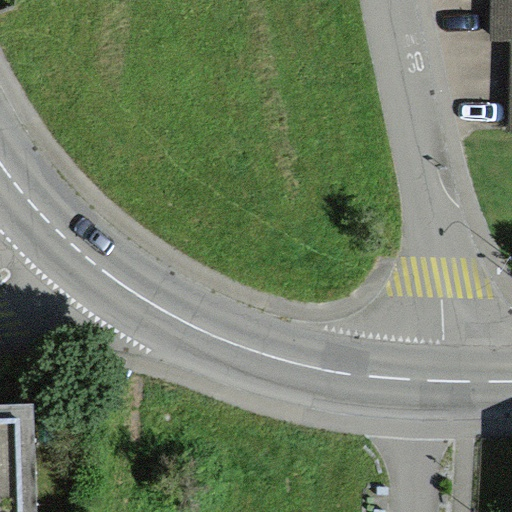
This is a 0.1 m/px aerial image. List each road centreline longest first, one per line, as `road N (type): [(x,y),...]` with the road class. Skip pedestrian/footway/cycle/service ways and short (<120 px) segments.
road 1 (tertiary): [(55,230),(169,321),(278,363),(410,379)]
road 2 (residential): [(442,383),(442,279),(383,0)]
road 3 (residential): [(410,379),(407,511)]
